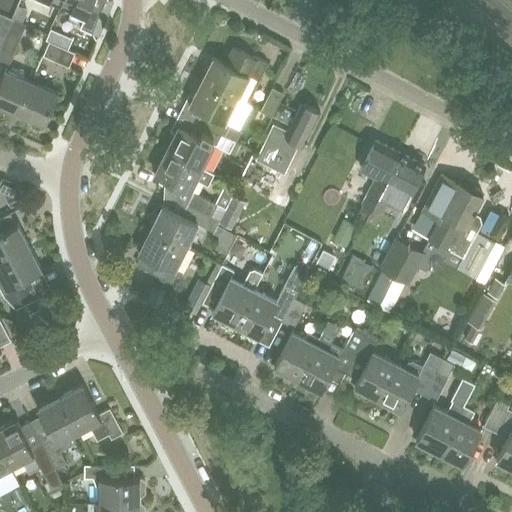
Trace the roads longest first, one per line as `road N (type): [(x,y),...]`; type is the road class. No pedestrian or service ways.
road 1 (residential): [(511,149),(229,0)]
road 2 (residential): [(182,360),(385,467)]
road 3 (residential): [(209,511),(110,331)]
road 4 (residential): [(74,174),(121,57),(131,0)]
road 5 (residential): [(110,331),(81,261),(74,174)]
road 6 (residential): [(110,331),(0,388)]
